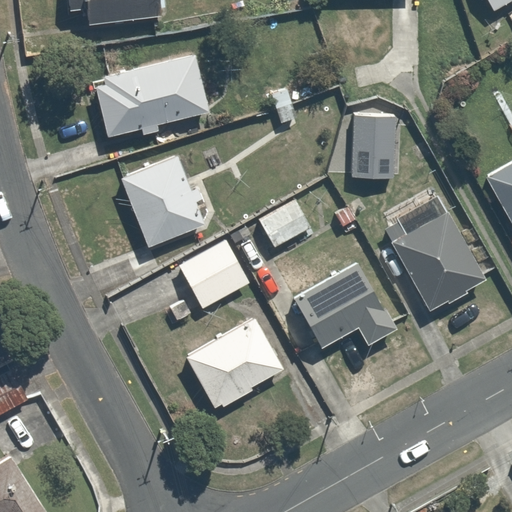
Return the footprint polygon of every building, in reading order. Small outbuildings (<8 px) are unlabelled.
[(58,0),(59,8),(77,7),(79,20),(152,14),(150,0),(58,0)] [(496,0),(476,0),(482,9),(496,0)] [(187,55),(87,75),(98,129),(198,108),(187,55)] [(394,108),(352,107),(351,174),(393,175),(394,108)] [(511,126),(507,129),(511,138),(511,153),(479,172),(506,221),(511,218),(511,126)] [(171,150),(110,173),(135,240),(196,217),(191,202),(198,199),(190,177),(182,180),(171,150)] [(289,198),(254,217),(268,242),(302,223),(289,198)] [(439,207),(385,239),(424,304),(478,273),(439,207)] [(222,231),(170,257),(194,304),(245,279),(222,231)] [(351,253),(288,289),(319,342),(347,326),(356,341),(390,322),(382,307),(351,253)] [(244,310),(175,350),(207,405),(276,365),(244,310)] [(0,511),(20,511),(0,476),(0,511)]
